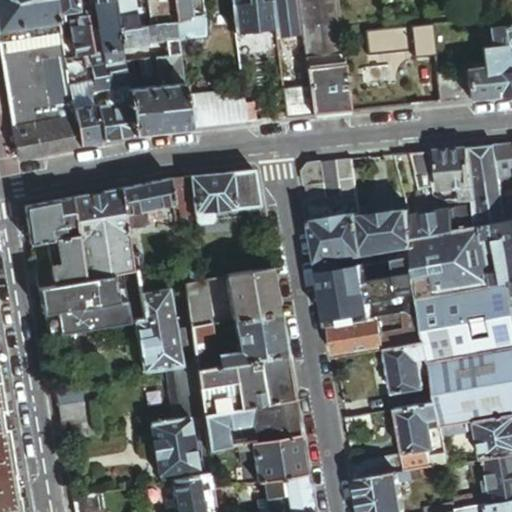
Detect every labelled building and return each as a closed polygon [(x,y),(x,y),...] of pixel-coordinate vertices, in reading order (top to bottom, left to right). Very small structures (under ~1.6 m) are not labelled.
[(55,16),(52,0),(0,0),(0,42),(58,32),(57,25),(55,16)] [(52,0),(55,16),(76,12),(74,0),(52,0)] [(116,12),(113,0),(103,0),(93,2),(97,28),(102,53),(104,64),(105,73),(124,70),(123,62),(121,49),(118,31),(116,12)] [(113,0),(116,12),(128,10),(127,0),(128,0),(113,0)] [(174,11),(172,0),(147,0),(149,15),(174,11)] [(172,0),(174,11),(175,18),(203,14),(202,4),(186,6),(185,0),(172,0)] [(230,0),(235,33),(276,28),(272,0),(263,0),(260,1),(259,0),(230,0)] [(302,31),(297,0),(272,0),(276,28),(277,34),(302,31)] [(351,113),(337,0),(297,0),(302,31),(303,41),(307,76),(309,87),(312,117),(351,113)] [(481,0),(472,0),(469,1),(471,15),(477,16),(483,21),(484,21),(481,0)] [(136,28),(144,27),(141,8),(134,9),(136,28)] [(118,31),(136,28),(134,9),(128,10),(116,12),(118,31)] [(176,22),(175,18),(174,11),(149,15),(151,26),(176,22)] [(205,36),(203,14),(175,18),(176,22),(178,41),(205,36)] [(85,18),(85,16),(76,18),(75,20),(67,22),(67,23),(71,45),(73,58),(83,56),(92,55),(88,30),(85,18)] [(178,41),(176,22),(151,26),(153,44),(165,42),(178,41)] [(433,25),(408,28),(410,55),(435,53),(433,25)] [(153,44),(151,26),(144,27),(146,45),(153,44)] [(493,48),(481,50),(484,70),(467,72),(468,82),(467,82),(467,91),(468,91),(469,99),(470,101),(511,96),(511,26),(491,30),(493,48)] [(146,45),(144,27),(136,28),(118,31),(121,49),(146,45)] [(102,53),(97,28),(88,30),(92,55),(102,53)] [(491,30),(480,32),(481,50),(493,48),(491,30)] [(303,41),(302,31),(277,34),(278,45),(292,43),(303,41)] [(72,110),(70,96),(63,59),(61,46),(58,32),(0,42),(0,57),(12,128),(74,116),(72,110)] [(180,54),(178,41),(165,42),(167,56),(180,54)] [(307,76),(303,41),(292,43),(296,77),(307,76)] [(63,59),(73,58),(71,45),(62,46),(61,46),(63,59)] [(89,67),(104,64),(102,53),(92,55),(83,56),(86,67),(89,67)] [(174,70),(181,69),(180,54),(167,56),(155,57),(157,67),(174,65),(174,70)] [(94,92),(89,67),(86,67),(83,56),(73,58),(63,59),(70,96),(94,92)] [(151,77),(148,58),(142,59),(145,78),(151,77)] [(132,60),(123,62),(124,70),(127,86),(127,91),(136,90),(132,60)] [(127,86),(124,70),(105,73),(104,64),(89,67),(94,92),(127,86)] [(396,85),(395,66),(359,69),(361,88),(396,85)] [(183,84),(181,69),(174,70),(170,74),(172,86),(183,84)] [(467,72),(437,75),(440,101),(469,99),(468,91),(467,91),(467,82),(468,82),(467,72)] [(183,84),(172,86),(136,90),(127,91),(128,94),(129,102),(134,135),(189,130),(183,84)] [(301,118),(312,117),(309,87),(284,90),(288,117),(301,116),(301,118)] [(196,129),(247,124),(244,106),(242,91),(216,94),(193,96),(196,129)] [(91,98),(94,92),(70,96),(72,110),(92,105),(91,98)] [(117,104),(129,102),(128,94),(115,96),(116,101),(117,104)] [(98,108),(104,141),(134,135),(129,102),(117,104),(109,106),(98,108)] [(93,109),(92,105),(72,110),(74,116),(79,146),(98,142),(93,109)] [(247,124),(259,122),(257,107),(254,105),(244,106),(247,124)] [(74,116),(12,128),(17,158),(79,146),(74,116)] [(511,146),(495,148),(501,180),(511,178),(511,146)] [(469,151),(474,202),(474,204),(479,203),(488,202),(489,212),(481,214),(475,214),(477,230),(495,227),(508,224),(504,201),(501,180),(495,148),(469,151)] [(465,203),(474,202),(469,151),(436,154),(440,193),(458,192),(455,204),(465,203)] [(433,176),(431,154),(413,156),(418,178),(433,176)] [(358,197),(352,162),(323,165),(326,184),(307,188),(309,201),(358,197)] [(326,184),(323,165),(310,166),(305,173),(307,188),(326,184)] [(255,172),(190,178),(194,214),(196,214),(211,213),(261,207),(255,172)] [(434,189),(433,176),(418,178),(421,190),(434,189)] [(168,181),(172,205),(172,209),(176,208),(178,221),(196,219),(196,214),(194,214),(190,178),(168,181)] [(511,178),(501,180),(504,201),(511,199),(511,178)] [(122,215),(172,205),(168,181),(119,190),(122,215)] [(129,257),(122,215),(119,190),(70,200),(74,226),(76,237),(83,280),(122,273),(131,272),(129,257)] [(450,205),(455,204),(458,192),(440,193),(441,201),(450,205)] [(74,226),(70,200),(25,208),(31,245),(55,242),(66,239),(64,228),(74,226)] [(488,202),(479,203),(481,214),(489,212),(488,202)] [(332,207),(311,209),(313,222),(334,220),(332,207)] [(475,214),(475,208),(465,209),(453,211),(456,234),(477,230),(475,214)] [(413,242),(456,234),(453,211),(416,218),(410,219),(413,242)] [(414,249),(413,242),(410,219),(409,212),(361,218),(367,257),(407,251),(414,249)] [(196,214),(196,219),(198,224),(212,222),(211,213),(196,214)] [(367,257),(361,218),(361,216),(334,220),(313,222),(320,265),(367,257)] [(511,223),(508,224),(495,227),(506,286),(511,286),(511,285),(511,223)] [(506,286),(495,227),(477,230),(456,234),(413,242),(414,249),(414,255),(415,260),(417,285),(418,295),(419,297),(420,303),(447,297),(506,286)] [(62,283),(83,280),(76,237),(66,239),(55,242),(56,247),(62,283)] [(52,284),(62,283),(56,247),(47,249),(52,284)] [(137,256),(129,257),(131,272),(136,271),(139,271),(137,256)] [(417,285),(415,260),(395,264),(400,288),(417,285)] [(382,301),(376,266),(366,268),(372,303),(382,301)] [(373,305),(372,303),(366,268),(322,276),(329,312),(373,305)] [(151,293),(147,269),(139,271),(136,271),(140,294),(151,293)] [(279,314),(272,271),(226,279),(233,322),(279,314)] [(52,284),(38,287),(43,314),(45,313),(49,336),(130,322),(122,273),(83,280),(62,283),(52,284)] [(205,282),(183,286),(190,330),(212,326),(205,282)] [(418,295),(417,285),(400,288),(401,298),(418,295)] [(511,286),(506,286),(447,297),(453,330),(425,335),(427,345),(430,361),(431,366),(511,351),(511,291),(511,292),(511,286)] [(169,289),(151,293),(140,294),(144,320),(135,322),(145,373),(182,367),(169,289)] [(453,330),(447,297),(420,303),(421,313),(425,335),(453,330)] [(373,305),(329,312),(332,328),(375,321),(373,305)] [(421,313),(378,320),(384,353),(387,352),(427,345),(425,335),(421,313)] [(287,357),(279,314),(233,322),(238,353),(217,356),(219,369),(256,362),(287,357)] [(375,321),(332,328),(337,361),(384,353),(378,320),(375,321)] [(212,326),(190,330),(195,364),(196,372),(219,369),(217,356),(212,326)] [(430,361),(427,345),(387,352),(395,397),(426,392),(421,363),(430,361)] [(511,351),(431,366),(436,395),(438,407),(441,423),(443,431),(479,424),(507,419),(506,414),(511,413),(511,351)] [(294,401),(287,357),(256,362),(264,406),(294,401)] [(219,369),(196,372),(203,416),(252,408),(264,406),(256,362),(219,369)] [(0,511),(24,511),(12,437),(4,439),(2,429),(1,426),(0,417),(0,399),(6,399),(0,363),(0,511)] [(83,383),(55,387),(64,440),(92,435),(90,423),(86,401),(83,383)] [(438,407),(436,395),(417,399),(419,410),(429,408),(438,407)] [(301,436),(294,401),(264,406),(252,408),(254,422),(256,435),(257,444),(301,436)] [(441,423),(438,407),(429,408),(432,424),(441,423)] [(252,408),(203,416),(205,430),(208,452),(229,448),(228,440),(226,428),(231,429),(250,427),(254,422),(252,408)] [(429,408),(419,410),(399,413),(406,457),(406,458),(432,454),(437,453),(435,442),(432,424),(429,408)] [(205,430),(203,416),(189,419),(192,432),(205,430)] [(115,418),(90,423),(92,435),(117,431),(115,418)] [(372,418),(348,421),(350,435),(374,431),(372,418)] [(511,418),(507,419),(479,424),(481,434),(486,464),(511,459),(511,418)] [(192,432),(189,419),(150,425),(159,476),(198,469),(192,432)] [(444,440),(443,431),(441,423),(432,424),(435,442),(444,440)] [(481,434),(479,424),(443,431),(444,440),(444,441),(481,434)] [(4,439),(12,437),(11,428),(2,429),(4,439)] [(250,445),(257,444),(256,435),(228,440),(229,448),(237,447),(250,445)] [(308,476),(301,436),(257,444),(250,445),(253,461),(256,485),(262,484),(283,481),(308,476)] [(253,461),(250,445),(237,447),(239,463),(253,461)] [(432,454),(406,458),(408,466),(409,474),(420,472),(434,470),(433,462),(433,460),(432,454)] [(406,457),(356,466),(359,482),(394,476),(398,476),(401,475),(409,474),(408,466),(406,458),(406,457)] [(511,459),(486,464),(472,466),(476,490),(482,489),(484,502),(477,504),(478,511),(490,509),(511,504),(511,459)] [(434,470),(449,467),(448,460),(433,462),(434,470)] [(450,472),(450,470),(449,467),(434,470),(420,472),(420,477),(450,472)] [(464,511),(457,469),(450,470),(450,472),(457,508),(457,509),(457,511),(464,511)] [(420,472),(409,474),(401,475),(398,476),(400,484),(421,480),(420,477),(420,472)] [(212,483),(211,476),(199,478),(204,511),(216,509),(213,492),(212,483)] [(313,511),(308,476),(283,481),(286,498),(287,511),(313,511)] [(394,476),(359,482),(363,511),(404,511),(400,484),(398,476),(394,476)] [(204,511),(199,478),(174,482),(178,511),(204,511)] [(228,481),(212,483),(213,492),(230,489),(228,481)] [(286,498),(283,481),(262,484),(265,502),(286,498)] [(104,493),(73,498),(75,511),(97,511),(106,511),(104,493)] [(287,511),(286,498),(265,502),(266,511),(287,511)]
